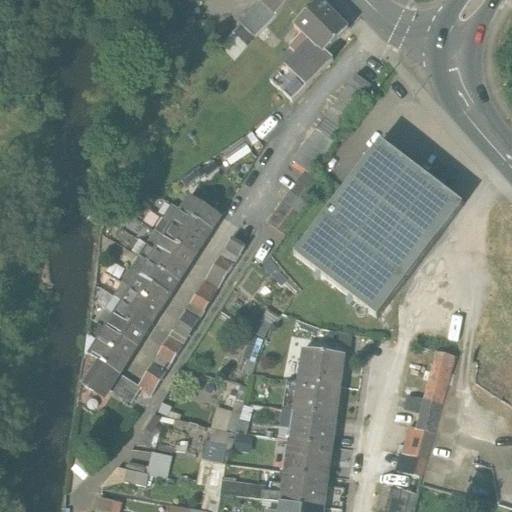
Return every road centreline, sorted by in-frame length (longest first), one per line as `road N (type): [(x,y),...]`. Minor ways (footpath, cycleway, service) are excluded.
road 1 (residential): [(364,511),(388,354)]
road 2 (primary): [(511,163),(464,104),(451,49)]
